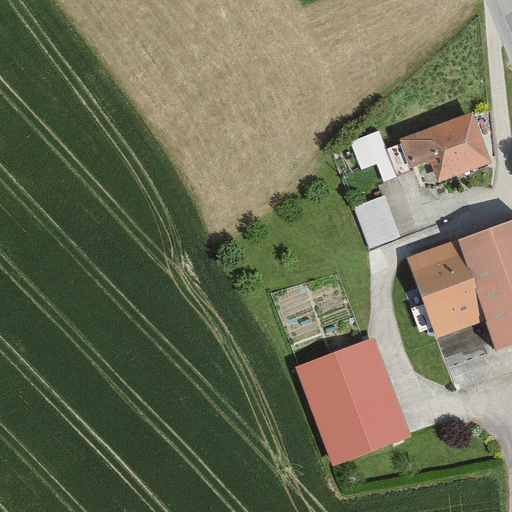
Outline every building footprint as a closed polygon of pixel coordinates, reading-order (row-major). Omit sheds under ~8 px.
[(477,119),(403,147),(412,165),(444,188),(495,168),(477,119)] [(394,162),(346,182),(372,257),(426,240),(394,162)] [(511,231),(465,249),(492,329),(502,359),(511,355),(511,231)] [(465,249),(412,265),(442,344),(492,329),(465,249)] [(380,343),(301,372),(336,470),(414,440),(380,343)]
